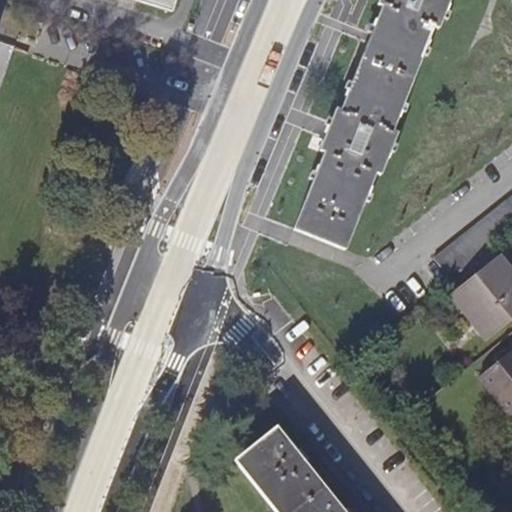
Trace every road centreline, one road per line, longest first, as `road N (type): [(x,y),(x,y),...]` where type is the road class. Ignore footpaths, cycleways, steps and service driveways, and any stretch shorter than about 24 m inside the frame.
road 1 (secondary): [(196,310),(315,0)]
road 2 (secondary): [(259,0),(134,283)]
road 3 (residential): [(394,511),(262,345),(196,310)]
road 4 (secondary): [(134,283),(51,511)]
road 5 (secondary): [(109,511),(196,310)]
